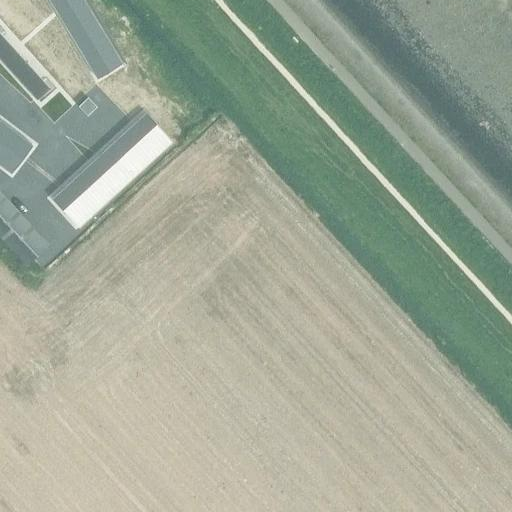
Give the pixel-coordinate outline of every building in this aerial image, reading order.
[(49,0),(97,78),(120,63),(82,0),(49,0)] [(0,58),(36,98),(47,88),(0,35),(0,58)] [(51,198),(76,226),(170,140),(144,112),(51,198)] [(0,164),(10,172),(31,145),(0,121),(0,164)] [(0,237),(26,265),(48,244),(0,193),(0,237)]
